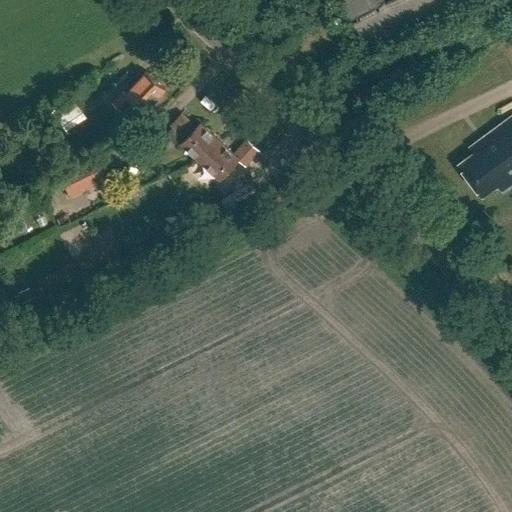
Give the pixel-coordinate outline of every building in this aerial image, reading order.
[(293,0),(296,8),(313,3),(312,0),(293,0)] [(339,0),(366,55),(479,0),(339,0)] [(132,100),(144,112),(165,89),(147,71),(126,93),(123,91),(112,103),(122,111),(132,100)] [(87,118),(73,96),(56,107),(62,116),(57,119),(66,132),(87,118)] [(181,142),(201,161),(220,140),(200,122),(196,126),(182,113),(171,124),(185,138),(181,142)] [(470,146),(474,152),(459,163),(483,196),(498,184),(502,190),(511,182),(511,115),(483,137),(470,146)] [(201,161),(220,179),(239,159),(245,165),(259,150),(248,139),(234,154),(220,140),(201,161)] [(100,147),(54,167),(67,196),(112,176),(100,147)]
